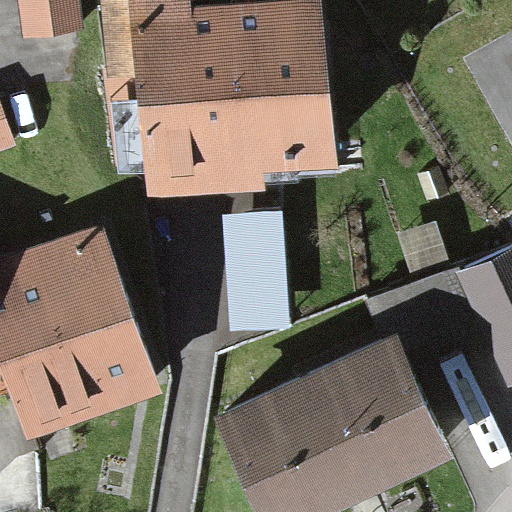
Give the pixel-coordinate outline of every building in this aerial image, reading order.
[(71,0),(19,0),(24,37),(76,30),(71,0)] [(191,0),(105,0),(116,171),(143,169),(145,198),(267,190),(266,168),(334,164),(323,0),(302,0),(192,7),(191,0)] [(0,101),(0,147),(14,142),(0,101)] [(419,172),(427,198),(448,193),(441,166),(419,172)] [(282,211),(222,215),(231,329),(291,324),(282,211)] [(437,221),(398,233),(410,272),(449,260),(437,221)] [(161,391),(100,222),(0,256),(0,357),(2,364),(25,438),(161,391)] [(511,244),(454,269),(476,322),(504,388),(511,384),(511,244)] [(476,322),(454,269),(364,299),(383,344),(395,339),(400,351),(476,322)] [(383,344),(219,415),(260,511),(335,511),(452,460),(400,351),(395,339),(383,344)]
